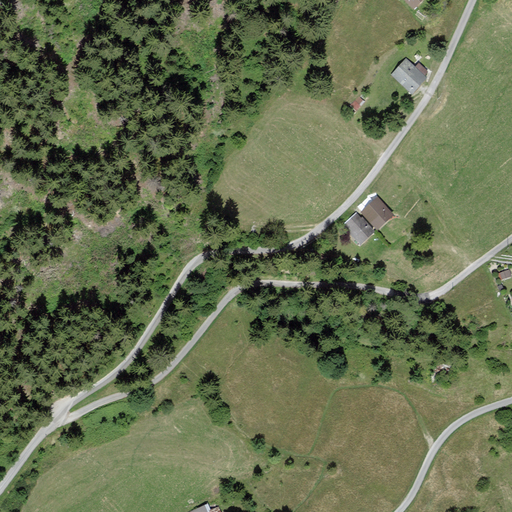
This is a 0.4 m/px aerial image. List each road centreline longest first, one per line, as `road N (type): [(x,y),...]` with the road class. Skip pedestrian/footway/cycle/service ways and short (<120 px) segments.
road 1 (unclassified): [(0,490),(52,424),(121,369),(195,266),(221,254),(294,247),(354,199),(429,96),(474,0)]
road 2 (track): [(56,420),(153,383),(240,290),(350,288),(425,300),(511,239)]
road 3 (track): [(511,402),(443,438),(400,511)]
